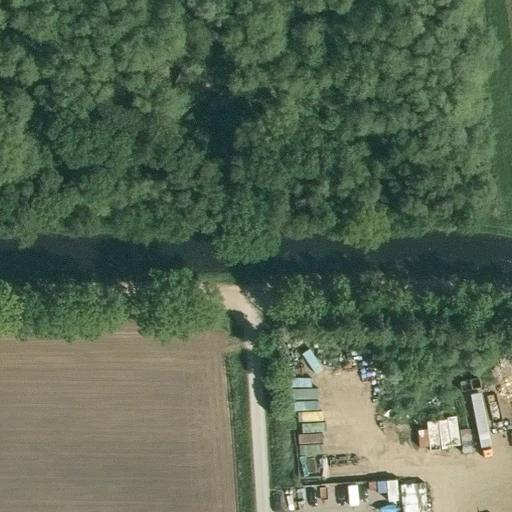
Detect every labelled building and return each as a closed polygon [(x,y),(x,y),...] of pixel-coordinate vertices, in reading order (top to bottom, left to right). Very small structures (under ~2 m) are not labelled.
[(370,352),(357,352),(356,380),(369,380),(370,352)] [(372,377),(380,376),(378,353),(370,353),(372,377)] [(325,398),(329,389),(304,377),(300,386),(325,398)] [(481,408),(486,422),(503,415),(498,401),(481,408)] [(373,498),(393,497),(393,481),(372,481),(373,498)] [(414,511),(427,511),(424,482),(406,484),(409,511),(414,511)] [(337,505),(355,501),(352,486),(334,490),(337,505)]
